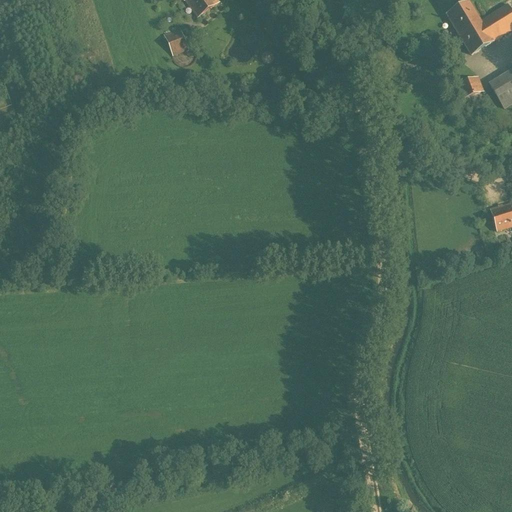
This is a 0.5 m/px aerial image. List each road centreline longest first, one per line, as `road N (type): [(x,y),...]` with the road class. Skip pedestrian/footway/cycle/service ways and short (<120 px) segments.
road 1 (track): [(369,483),(360,374),(381,296),(369,156)]
road 2 (track): [(369,156),(355,100),(327,72),(289,0)]
road 3 (track): [(511,177),(464,174),(409,153),(369,156)]
